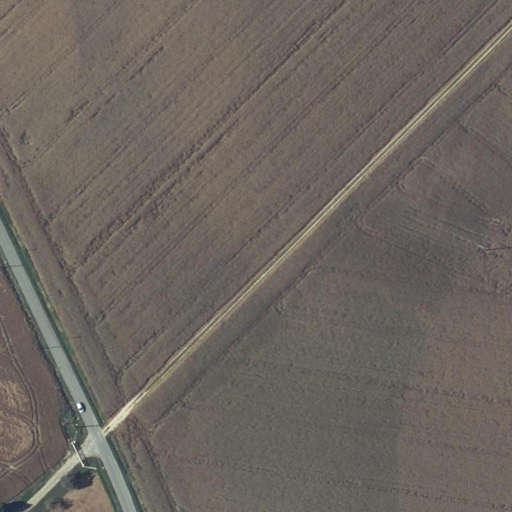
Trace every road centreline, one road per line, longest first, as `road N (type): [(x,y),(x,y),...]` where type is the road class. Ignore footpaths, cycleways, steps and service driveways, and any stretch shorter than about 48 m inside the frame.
road 1 (track): [(97,435),(511,25)]
road 2 (tertiary): [(129,511),(0,229)]
